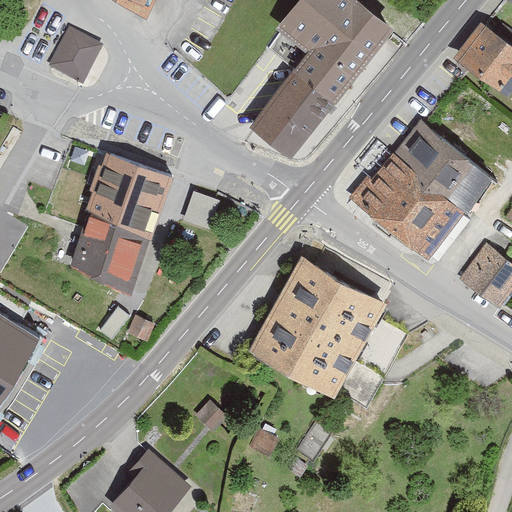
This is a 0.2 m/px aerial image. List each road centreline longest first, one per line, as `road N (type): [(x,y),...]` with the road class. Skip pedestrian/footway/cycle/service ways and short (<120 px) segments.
road 1 (secondary): [(305,196),(113,414),(0,500)]
road 2 (secondary): [(469,0),(305,196)]
road 3 (residential): [(511,345),(305,196)]
road 4 (residential): [(305,196),(249,165),(139,80)]
